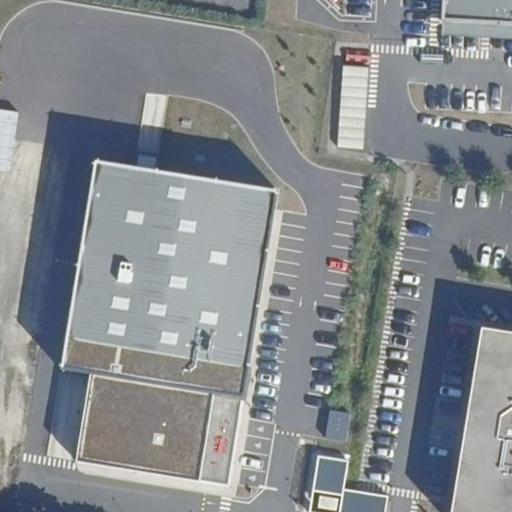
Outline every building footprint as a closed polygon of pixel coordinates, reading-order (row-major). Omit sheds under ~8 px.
[(511,0),(443,0),(442,20),(511,23),(511,0)] [(343,66),(336,147),(361,149),(368,68),(343,66)] [(139,148),(136,165),(153,168),(156,151),(139,148)] [(136,165),(94,157),(57,365),(86,370),(71,462),(228,487),(276,189),(153,168),(136,165)] [(511,511),(511,334),(481,329),(450,511),(511,511)] [(347,461),(318,457),(309,511),(384,511),(386,497),(343,490),(347,461)]
